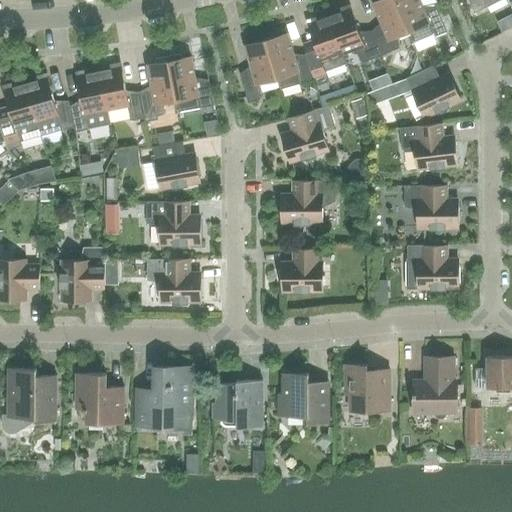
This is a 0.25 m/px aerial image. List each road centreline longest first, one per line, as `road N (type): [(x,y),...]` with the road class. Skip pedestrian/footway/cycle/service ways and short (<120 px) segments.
road 1 (residential): [(495,320),(236,341)]
road 2 (residential): [(495,320),(494,64)]
road 3 (residential): [(236,341),(0,335)]
road 4 (residential): [(0,24),(192,0)]
road 5 (residential): [(236,341),(236,149)]
